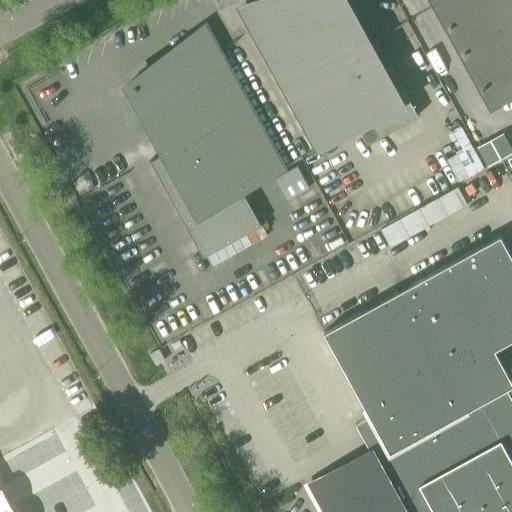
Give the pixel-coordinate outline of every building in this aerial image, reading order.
[(368,142),(418,115),(376,38),(367,42),(343,0),(261,0),(241,8),(252,27),(318,149),(359,127),(368,142)] [(511,97),(511,0),(432,0),(491,109),(511,97)] [(151,159),(203,256),(261,224),(242,189),(283,167),(205,26),(129,82),(167,151),(151,159)] [(461,123),(448,129),(457,150),(445,156),(456,181),(482,169),(461,123)] [(503,131),(475,142),(483,164),(511,153),(503,131)] [(293,164),(273,173),(283,194),(303,184),(293,164)] [(389,246),(466,203),(456,185),(379,228),(389,246)] [(511,511),(511,402),(505,389),(511,384),(511,379),(495,348),(511,338),(511,254),(501,234),(324,331),(370,415),(357,423),(371,449),(310,483),(325,511),(511,511)] [(159,348),(150,353),(156,364),(165,359),(159,348)] [(0,511),(14,511),(0,485),(0,511)]
